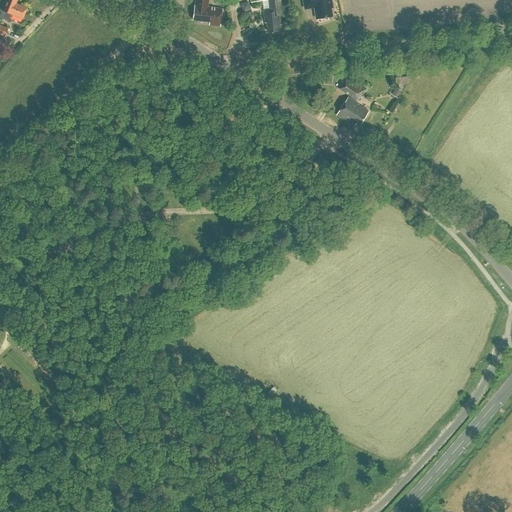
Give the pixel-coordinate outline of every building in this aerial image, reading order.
[(15,4),(16,0),(6,0),(0,15),(0,17),(8,21),(10,15),(22,20),(26,8),(15,4)] [(207,7),(207,0),(194,0),(194,5),(192,21),(208,23),(208,25),(219,27),(222,9),(207,7)] [(267,24),(268,33),(282,31),(280,17),(283,17),(281,0),(250,0),(251,3),(269,1),(270,10),(264,11),(266,24),(267,24)] [(314,7),(315,19),(331,16),(329,3),(331,3),(330,0),(302,0),(304,9),(314,7)] [(323,84),(331,85),(332,75),(324,74),(323,84)] [(334,85),(358,100),(366,89),(345,75),(341,80),(338,78),(334,85)] [(395,78),(396,85),(408,84),(407,76),(395,78)] [(347,98),(335,115),(353,126),(355,123),(359,125),(367,112),(357,105),(357,104),(347,98)]
